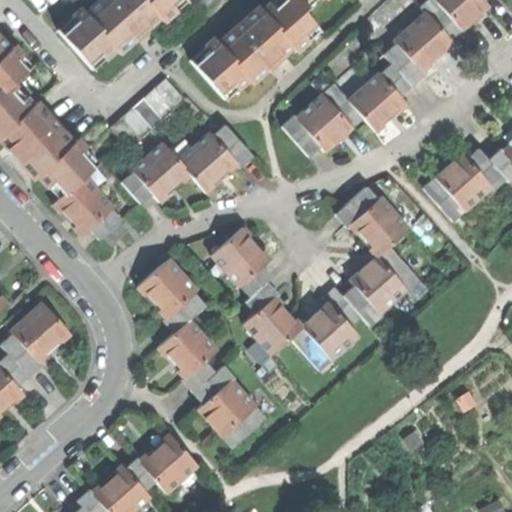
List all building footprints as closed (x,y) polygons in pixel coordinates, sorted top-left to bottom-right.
[(171,6),(177,0),(99,0),(85,13),(81,9),(72,17),(76,22),(62,34),(58,30),(57,30),(87,65),(99,54),(104,59),(115,49),(118,53),(134,39),(128,32),(133,27),(138,23),(144,30),(158,17),(162,22),(175,11),(171,6)] [(175,11),(185,1),(184,0),(177,0),(171,6),(175,11)] [(184,0),(185,1),(187,0),(198,14),(214,0),(184,0)] [(301,10),(292,0),(283,0),(273,9),(269,4),(261,11),(258,7),(244,20),(218,43),(214,39),(205,47),(208,51),(193,64),(190,60),(189,61),(224,100),(224,99),(221,95),(232,85),(236,89),(247,80),(251,84),(267,69),(261,62),(266,58),(271,53),(277,61),(292,48),(296,53),(309,42),(305,37),(316,27),(320,32),(320,31),(301,10)] [(273,0),(269,4),(273,9),(283,0),(273,0)] [(292,0),(301,10),(307,5),(303,0),(292,0)] [(426,0),(420,6),(423,10),(435,0),(434,0),(426,0)] [(461,30),(435,0),(423,10),(424,12),(428,16),(450,40),(461,30)] [(488,6),(483,1),(481,0),(434,0),(435,0),(461,30),(476,17),(488,6)] [(424,12),(409,25),(413,29),(428,16),(424,12)] [(450,40),(428,16),(413,29),(409,25),(393,39),(396,43),(422,72),(430,65),(427,62),(433,56),(442,48),(445,51),(453,44),(450,40)] [(58,30),(62,34),(76,22),(72,17),(58,30)] [(134,39),(144,30),(138,23),(133,27),(128,32),(134,39)] [(320,32),(316,27),(305,37),(309,42),(320,32)] [(0,93),(10,85),(31,67),(30,66),(26,70),(17,59),(21,56),(12,46),(8,50),(0,41),(0,93)] [(383,54),(392,63),(412,85),(424,74),(422,72),(396,43),(383,54)] [(190,60),(193,64),(208,51),(205,47),(190,60)] [(430,65),(445,51),(442,48),(433,56),(427,62),(430,65)] [(267,69),(277,61),(271,53),(266,58),(261,62),(267,69)] [(91,70),(104,59),(99,54),(87,65),(91,70)] [(30,66),(21,56),(17,59),(26,70),(30,66)] [(412,85),(392,63),(380,74),(399,95),(412,85)] [(365,91),(351,103),(364,117),(376,131),(384,124),(382,121),(390,114),(396,109),(399,112),(407,104),(399,95),(380,74),(378,72),(361,87),(365,91)] [(165,78),(110,127),(129,149),(184,100),(165,78)] [(334,83),(322,94),(325,98),(337,88),(334,83)] [(52,183),(62,194),(79,179),(80,181),(84,177),(83,176),(97,164),(97,163),(93,167),(80,153),(84,149),(75,140),(71,144),(35,103),(31,106),(24,98),(19,102),(10,91),(13,88),(10,85),(0,93),(0,140),(7,149),(11,153),(19,146),(27,155),(19,162),(34,179),(38,176),(47,187),(52,183)] [(224,99),(236,89),(232,85),(221,95),(224,99)] [(14,87),(13,88),(10,91),(19,102),(24,98),(14,87)] [(361,87),(348,99),(351,103),(365,91),(361,87)] [(325,98),(352,128),(364,117),(351,103),(348,99),(337,88),(325,98)] [(322,94),(295,118),(320,146),(325,151),(340,138),(352,128),(325,98),(322,94)] [(384,124),(399,112),(396,109),(390,114),(382,121),(384,124)] [(308,157),(320,146),(295,118),(293,116),(281,126),(308,157)] [(237,164),(236,165),(238,167),(251,155),(225,125),(212,136),(237,164)] [(196,152),(181,165),(190,175),(205,193),(212,186),(210,183),(218,176),(226,169),(229,172),(236,165),(237,164),(212,136),(209,133),(193,148),(196,152)] [(190,175),(181,165),(178,161),(162,143),(162,144),(165,147),(151,160),(147,156),(131,171),(132,172),(151,194),(158,202),(162,199),(167,195),(164,192),(179,179),(182,183),(190,175)] [(162,144),(147,156),(151,160),(165,147),(162,144)] [(511,147),(511,148),(509,145),(502,151),(511,162),(511,147)] [(11,153),(19,162),(27,155),(19,146),(11,153)] [(193,148),(178,161),(181,165),(196,152),(193,148)] [(97,163),(84,149),(80,153),(93,167),(97,163)] [(491,190),(504,179),(487,160),(478,149),(466,159),(465,160),(490,188),(491,190)] [(506,182),(511,176),(511,162),(502,151),(500,149),(487,160),(504,179),(506,182)] [(464,211),(490,188),(465,160),(466,159),(461,153),(442,171),(434,177),(460,207),(464,211)] [(212,186),(229,172),(226,169),(218,176),(210,183),(212,186)] [(151,194),(132,172),(121,182),(140,204),(151,194)] [(97,191),(84,177),(80,181),(93,195),(97,191)] [(460,207),(434,177),(422,188),(452,221),(449,217),(460,207)] [(93,195),(80,181),(79,179),(62,194),(57,198),(58,198),(52,204),(59,213),(62,210),(69,218),(75,225),(72,227),(79,236),(88,228),(98,240),(103,236),(111,245),(126,231),(118,222),(120,220),(110,209),(111,208),(97,191),(93,195)] [(167,195),(182,183),(179,179),(164,192),(167,195)] [(47,187),(57,198),(62,194),(52,183),(47,187)] [(346,227),(348,225),(376,200),(365,187),(334,214),(346,227)] [(368,247),(376,257),(388,246),(408,229),(407,228),(403,231),(390,217),(394,213),(380,197),(376,200),(348,225),(355,233),(358,231),(364,237),(371,245),(368,247)] [(452,221),(464,211),(460,207),(449,217),(452,221)] [(59,213),(72,227),(75,225),(69,218),(62,210),(59,213)] [(407,228),(394,213),(390,217),(403,231),(407,228)] [(238,287),(239,285),(261,266),(269,259),(262,250),(259,253),(251,244),(246,238),(249,236),(242,227),(210,256),(214,252),(227,267),(223,271),(238,287)] [(355,233),(368,247),(371,245),(364,237),(358,231),(355,233)] [(262,250),(249,236),(246,238),(251,244),(259,253),(262,250)] [(388,246),(376,257),(402,286),(413,276),(416,279),(417,278),(388,246)] [(210,256),(223,271),(227,267),(214,252),(210,256)] [(405,289),(402,286),(376,257),(358,272),(350,280),(354,285),(379,313),(405,289)] [(169,259),(165,263),(178,278),(182,274),(169,259)] [(157,310),(164,318),(194,293),(196,291),(182,274),(178,278),(165,263),(137,287),(145,296),(148,293),(161,308),(157,310)] [(239,285),(250,297),(266,282),(271,277),(261,266),(239,285)] [(416,279),(413,276),(402,286),(405,289),(416,279)] [(266,282),(250,297),(244,302),(255,314),(274,297),(277,295),(266,282)] [(381,315),(379,313),(354,285),(342,296),(361,316),(369,326),(381,315)] [(349,327),(361,316),(342,296),(335,288),(323,298),(328,303),(349,327)] [(153,306),(157,310),(161,308),(148,293),(145,296),(153,306)] [(194,293),(164,318),(162,320),(173,333),(185,323),(189,320),(205,306),(194,293)] [(289,338),(301,327),(294,319),(291,321),(284,313),(278,307),(281,304),(274,297),(255,314),(243,325),(257,340),(261,337),(273,351),(289,338)] [(41,302),(25,317),(29,321),(45,306),(41,302)] [(357,336),(349,327),(328,303),(318,312),(301,327),(325,354),(330,360),(357,336)] [(294,319),(281,304),(278,307),(284,313),(291,321),(294,319)] [(10,330),(13,334),(38,362),(46,355),(43,352),(51,345),(58,339),(61,342),(69,334),(45,306),(29,321),(25,317),(10,330)] [(202,334),(189,320),(185,323),(198,338),(202,334)] [(198,338),(185,323),(173,333),(157,347),(158,349),(164,355),(167,352),(180,367),(176,370),(184,378),(204,361),(216,351),(202,334),(198,338)] [(325,354),(301,327),(289,338),(313,365),(325,354)] [(0,345),(8,354),(27,376),(40,364),(38,362),(13,334),(0,344),(0,345)] [(269,355),(273,351),(261,337),(257,340),(269,355)] [(46,355),(61,342),(58,339),(51,345),(43,352),(46,355)] [(175,368),(176,370),(180,367),(167,352),(164,355),(170,363),(172,365),(175,368)] [(0,369),(15,386),(27,376),(8,354),(0,360),(0,369)] [(318,371),(330,360),(325,354),(313,365),(318,371)] [(182,380),(192,392),(214,373),(204,361),(184,378),(182,380)] [(214,373),(192,392),(202,404),(232,380),(233,378),(223,366),(214,373)] [(0,415),(0,414),(0,409),(6,405),(12,399),(15,402),(23,395),(15,386),(0,369),(0,415)] [(221,436),(252,410),(255,407),(232,380),(202,404),(197,409),(211,425),(213,427),(215,430),(221,436)] [(0,414),(0,415),(15,402),(12,399),(6,405),(0,409),(0,414)] [(265,419),(255,407),(252,410),(262,422),(265,419)] [(262,422),(252,410),(221,436),(231,448),(262,422)] [(145,454),(138,460),(154,481),(165,493),(181,478),(178,475),(193,462),(168,434),(160,441),(163,444),(148,457),(145,454)] [(148,451),(145,454),(148,457),(163,444),(160,441),(153,447),(151,449),(148,451)] [(154,481),(138,460),(136,458),(124,469),(143,490),(154,481)] [(196,466),(193,462),(178,475),(181,478),(196,466)] [(146,493),(143,490),(124,469),(121,465),(120,466),(113,472),(115,476),(101,489),(98,486),(91,492),(90,493),(106,511),(131,511),(134,510),(131,506),(146,493)] [(105,480),(98,486),(101,489),(115,476),(113,472),(105,480)] [(81,507),(85,511),(106,511),(90,493),(91,492),(89,490),(86,492),(76,501),(81,507)] [(149,497),(146,493),(131,506),(134,510),(149,497)]
